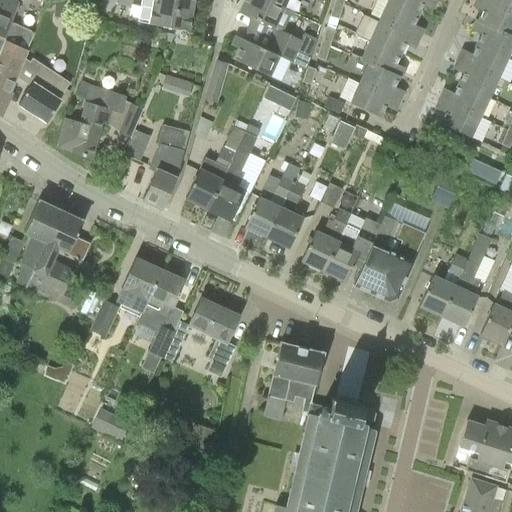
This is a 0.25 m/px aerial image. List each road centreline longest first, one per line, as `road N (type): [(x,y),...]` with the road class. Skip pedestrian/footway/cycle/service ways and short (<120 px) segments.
road 1 (residential): [(422,361),(49,177),(0,145)]
road 2 (residential): [(389,511),(422,361)]
road 3 (residential): [(399,135),(457,0)]
